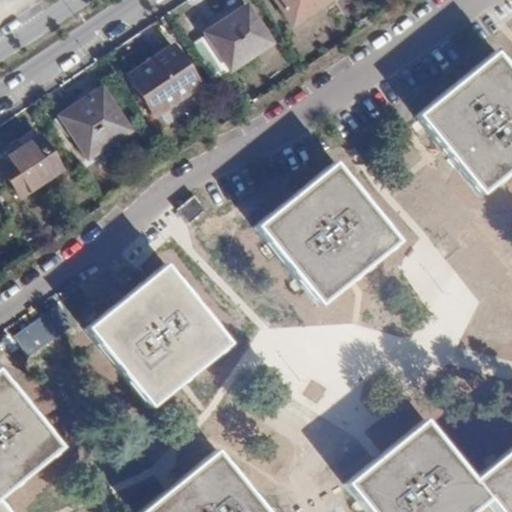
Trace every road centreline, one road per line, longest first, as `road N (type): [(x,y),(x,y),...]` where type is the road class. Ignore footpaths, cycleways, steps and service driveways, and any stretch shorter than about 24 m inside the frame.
road 1 (residential): [(0,316),(199,170),(282,130),(472,0)]
road 2 (residential): [(0,90),(136,0)]
